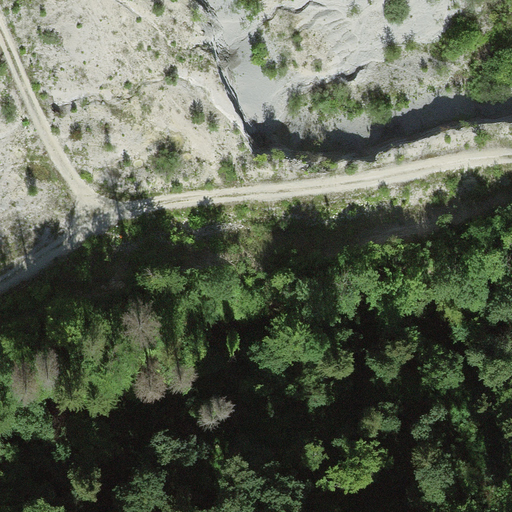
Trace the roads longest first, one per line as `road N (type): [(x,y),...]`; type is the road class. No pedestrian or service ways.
road 1 (track): [(92,228),(136,207),(353,187),(511,160)]
road 2 (track): [(0,43),(92,228),(0,284)]
